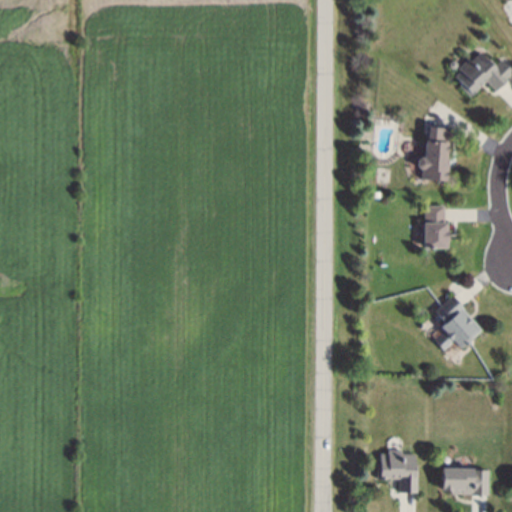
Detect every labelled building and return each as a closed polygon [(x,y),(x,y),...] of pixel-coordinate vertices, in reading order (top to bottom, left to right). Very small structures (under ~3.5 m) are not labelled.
[(474,96),(454,78),(458,73),(456,71),(466,60),(469,63),(479,53),(507,81),(496,93),(486,83),(474,96)] [(448,182),(420,180),(421,172),(416,171),(417,159),(422,159),(425,126),(449,128),(445,170),(449,170),(448,182)] [(422,249),(422,224),(424,224),(424,207),(443,207),(443,224),(446,224),(446,249),(422,249)] [(458,348),(440,327),(443,324),(433,312),(451,297),(480,330),(468,341),(467,340),(458,348)] [(411,495),(394,494),(395,482),(371,481),(372,461),(412,462),(411,495)] [(451,495),(451,492),(437,492),(437,469),(474,469),(474,472),(487,472),(487,496),(451,495)]
